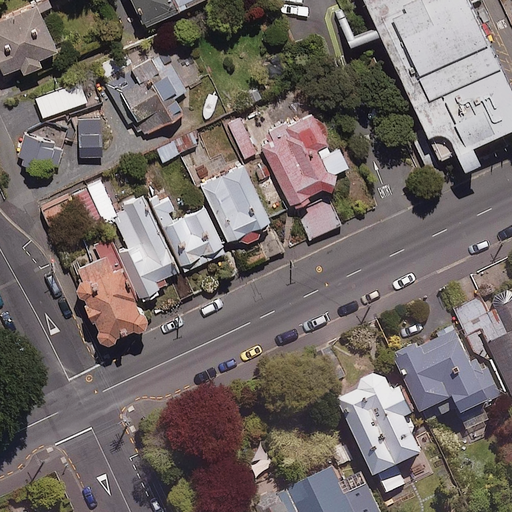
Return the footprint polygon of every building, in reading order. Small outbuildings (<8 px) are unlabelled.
[(53,44),(34,0),(31,0),(0,13),(0,64),(1,67),(17,60),(20,67),(38,60),(35,52),(53,44)] [(185,0),(131,0),(142,21),(185,0)] [(511,120),(511,62),(484,0),(378,0),(445,150),(511,120)] [(163,67),(153,50),(127,63),(121,52),(99,64),(136,133),(184,107),(177,93),(186,88),(172,62),(163,67)] [(308,191),(322,184),(331,186),(337,167),(348,161),(339,143),(333,146),(314,110),(258,139),(294,206),(311,197),(308,191)] [(25,129),(18,160),(48,167),(50,159),(58,161),(66,128),(43,122),(41,133),(25,129)] [(245,124),(232,131),(244,153),(257,147),(245,124)] [(197,142),(191,131),(157,148),(163,159),(197,142)] [(200,180),(228,235),(243,228),(248,236),(274,223),(242,159),(200,180)] [(116,211),(101,177),(88,183),(103,217),(116,211)] [(178,265),(142,192),(123,202),(127,209),(114,215),(138,264),(130,267),(144,295),(167,283),(162,273),(178,265)] [(224,247),(202,203),(180,214),(169,193),(153,201),(186,266),(224,247)] [(341,223),(330,197),(301,210),(312,236),(341,223)] [(118,322),(129,318),(135,321),(142,319),(145,315),(146,308),(143,303),(138,301),(109,233),(94,240),(99,251),(72,262),(98,321),(97,327),(100,333),(107,336),(112,335),(118,330),(118,322)] [(511,298),(497,305),(510,332),(490,342),(511,389),(511,298)] [(440,336),(420,345),(417,340),(396,349),(407,373),(413,370),(420,385),(414,388),(424,409),(440,401),(445,412),(457,406),(460,412),(503,392),(489,363),(478,368),(458,327),(457,328),(454,322),(437,330),(440,336)] [(399,380),(335,409),(366,476),(430,447),(399,380)] [(366,511),(344,463),(296,485),(308,511),(366,511)] [(296,511),(290,498),(259,511),(296,511)]
